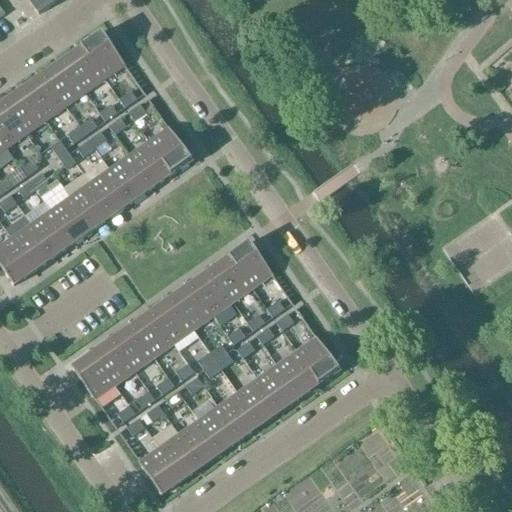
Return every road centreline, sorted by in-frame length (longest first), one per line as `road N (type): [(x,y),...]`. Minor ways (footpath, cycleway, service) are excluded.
road 1 (residential): [(392,376),(127,0)]
road 2 (residential): [(204,511),(392,376)]
road 3 (residential): [(123,511),(0,339)]
road 4 (residential): [(486,511),(392,376)]
